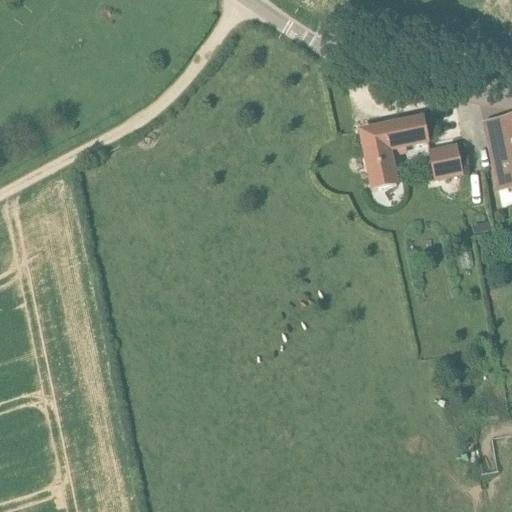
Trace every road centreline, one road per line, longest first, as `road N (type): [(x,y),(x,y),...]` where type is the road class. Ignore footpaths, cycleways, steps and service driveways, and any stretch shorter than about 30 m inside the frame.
road 1 (track): [(0,196),(161,107),(242,0)]
road 2 (unclassified): [(511,99),(377,69),(312,43)]
